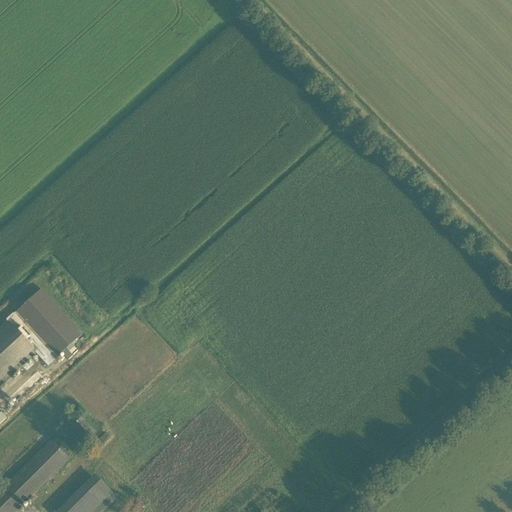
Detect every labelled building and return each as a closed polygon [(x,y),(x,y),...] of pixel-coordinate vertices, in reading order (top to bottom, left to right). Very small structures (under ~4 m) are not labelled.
[(14,315),(6,321),(20,336),(22,339),(36,354),(47,367),(55,360),(61,354),(68,360),(77,352),(71,345),(82,335),(42,289),(14,315)] [(6,321),(0,327),(0,386),(36,354),(22,339),(20,336),(6,321)] [(96,432),(81,418),(71,429),(86,443),(96,432)] [(0,511),(16,511),(40,489),(41,491),(46,486),(44,484),(69,460),(50,441),(0,490),(0,511)] [(94,475),(56,511),(102,511),(117,498),(94,475)]
